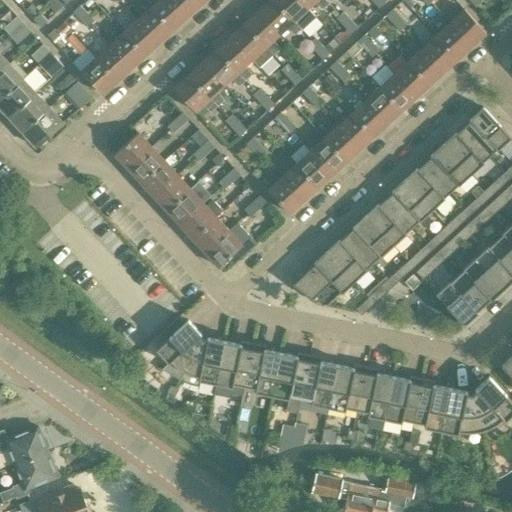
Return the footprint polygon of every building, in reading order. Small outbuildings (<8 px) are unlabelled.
[(171,0),(155,0),(150,5),(171,28),(185,15),(171,0)] [(196,0),(171,0),(185,15),(199,3),(196,0)] [(272,0),(266,0),(255,10),(277,34),(284,28),(292,35),(299,29),(272,0)] [(297,0),(272,0),(299,29),(304,24),(298,15),(306,8),(297,0)] [(323,0),(297,0),(306,8),(311,3),(319,10),(326,3),(323,0)] [(402,0),(418,17),(419,16),(410,6),(416,0),(402,0)] [(150,5),(136,18),(157,41),(171,28),(150,5)] [(73,12),(80,20),(87,13),(80,6),(73,12)] [(463,8),(448,21),(470,45),(484,31),(463,8)] [(385,16),(393,24),(400,17),(393,9),(385,16)] [(255,10),(241,23),(271,55),(277,49),(271,40),(277,34),(255,10)] [(336,18),(343,26),(351,19),(343,10),(336,18)] [(33,19),(41,27),(48,21),(40,13),(33,19)] [(87,13),(80,20),(87,27),(94,21),(87,13)] [(3,28),(10,36),(24,24),(17,16),(3,28)] [(400,17),(393,24),(400,31),(404,28),(411,35),(414,32),(400,17)] [(136,18),(123,31),(144,54),(157,41),(136,18)] [(340,32),(333,38),(339,45),(351,34),(350,33),(357,27),(351,19),(343,26),(346,29),(344,32),(340,32)] [(55,43),(62,36),(61,35),(64,33),(67,37),(65,39),(79,55),(87,47),(64,21),(55,29),(54,28),(47,35),(55,43)] [(448,21),(434,34),(456,58),(470,45),(448,21)] [(241,23),(227,36),(250,60),(257,53),(265,60),(271,55),(241,23)] [(24,24),(10,36),(17,44),(31,31),(24,24)] [(374,25),(367,32),(374,40),(381,33),(382,33),(374,25)] [(123,31),(109,43),(130,66),(144,54),(123,31)] [(434,34),(420,47),(442,71),(456,58),(434,34)] [(357,42),(363,49),(364,50),(365,50),(372,43),(364,35),(357,42)] [(227,36),(213,49),(243,81),(250,74),(244,66),(250,60),(227,36)] [(315,52),(321,46),(322,45),(315,37),(308,44),(315,52)] [(324,47),(322,45),(321,46),(328,54),(339,45),(333,38),(324,47)] [(109,43),(95,56),(116,79),(130,66),(109,43)] [(379,50),(372,43),(365,50),(372,57),(379,50)] [(30,55),(39,64),(51,52),(43,44),(30,55)] [(321,46),(315,52),(322,59),(328,54),(321,46)] [(404,52),(401,55),(428,83),(442,71),(420,47),(409,58),(404,52)] [(213,49),(199,62),(221,86),(228,79),(236,87),(243,81),(213,49)] [(329,67),(337,75),(344,69),(342,67),(352,58),(346,51),(329,67)] [(51,52),(39,64),(46,72),(59,61),(51,52)] [(404,62),(392,73),(414,96),(428,83),(401,55),(400,56),(404,62)] [(116,79),(95,56),(79,70),(100,94),(116,79)] [(199,62),(185,75),(215,107),(221,101),(215,92),(221,86),(199,62)] [(280,69),(287,77),(294,70),(287,63),(280,69)] [(0,71),(0,99),(22,79),(8,64),(0,71)] [(344,69),(337,75),(344,82),(351,76),(344,69)] [(294,70),(287,77),(294,85),(302,79),(294,70)] [(57,84),(65,93),(78,81),(70,73),(57,84)] [(392,73),(379,85),(378,86),(400,109),(414,96),(392,73)] [(329,74),(323,80),(329,86),(335,80),(329,74)] [(215,107),(185,75),(171,88),(192,111),(200,105),(209,112),(215,107)] [(0,99),(0,109),(8,118),(35,93),(22,79),(0,99)] [(301,93),(308,101),(309,100),(316,94),(309,86),(301,93)] [(378,86),(364,99),(386,122),(400,109),(378,86)] [(71,100),(79,109),(92,97),(84,88),(71,100)] [(252,95),(259,102),(266,96),(260,88),(252,95)] [(8,118),(21,132),(48,108),(35,93),(8,118)] [(323,101),(316,94),(309,100),(316,108),(323,101)] [(266,96),(259,102),(267,111),(274,104),(266,96)] [(364,99),(350,112),(372,135),(386,122),(364,99)] [(471,122),(464,128),(488,154),(495,148),(496,149),(509,136),(481,106),(468,119),(471,122)] [(48,108),(21,132),(34,147),(61,122),(48,108)] [(273,119),(279,126),(280,127),(281,126),(288,119),(281,111),(273,119)] [(182,112),(174,119),(181,126),(189,119),(182,112)] [(350,112),(336,125),(358,148),(372,135),(350,112)] [(225,121),(231,128),(239,121),(232,114),(225,121)] [(181,126),(174,119),(166,126),(173,133),(181,126)] [(288,119),(281,126),(288,134),(286,136),(292,143),(298,137),(292,130),(295,127),(288,119)] [(239,121),(231,128),(239,136),(246,130),(239,121)] [(336,125),(322,138),(344,161),(358,148),(336,125)] [(454,131),(442,143),(470,173),(482,162),(481,160),(488,154),(464,128),(457,134),(454,131)] [(112,153),(126,168),(149,146),(135,132),(112,153)] [(246,144),(253,151),(260,145),(253,137),(246,144)] [(322,138),(308,151),(330,174),(344,161),(322,138)] [(208,139),(200,147),(207,154),(215,146),(208,139)] [(432,158),(425,164),(449,190),(456,184),(457,185),(470,173),(442,143),(429,154),(432,158)] [(260,145),(253,151),(260,159),(258,161),(268,171),(273,166),(264,156),(267,153),(260,145)] [(126,168),(139,182),(162,160),(149,146),(126,168)] [(207,154),(200,147),(193,154),(199,161),(207,154)] [(308,151),(294,164),(316,187),(330,174),(308,151)] [(139,182),(152,196),(175,174),(162,160),(139,182)] [(294,164),(280,176),(302,200),(316,187),(294,164)] [(415,167),(403,179),(431,209),(444,197),(442,196),(449,190),(425,164),(418,170),(415,167)] [(234,167),(226,174),(232,182),(241,174),(234,167)] [(152,196),(165,210),(188,188),(175,174),(152,196)] [(232,182),(226,174),(218,182),(225,189),(232,182)] [(302,200),(280,176),(266,190),(288,213),(302,200)] [(497,177),(484,189),(490,195),(503,183),(497,177)] [(393,193),(386,200),(410,226),(417,219),(418,221),(431,209),(403,179),(390,190),(393,193)] [(165,210),(178,224),(201,202),(208,196),(195,182),(188,188),(165,210)] [(511,192),(506,186),(493,198),(500,206),(511,195),(511,192)] [(490,195),(484,189),(471,201),(477,207),(490,195)] [(260,195),(252,202),(258,209),(266,202),(260,195)] [(500,206),(493,198),(480,210),(487,218),(500,206)] [(178,224),(191,238),(214,217),(222,209),(212,199),(205,206),(201,202),(178,224)] [(377,203),(364,214),(392,245),(405,233),(404,232),(410,226),(386,200),(380,206),(377,203)] [(258,209),(252,202),(244,209),(251,217),(258,209)] [(458,212),(445,225),(451,231),(464,219),(458,212)] [(354,229),(348,235),(372,262),(378,255),(379,256),(392,245),(364,214),(351,226),(354,229)] [(227,231),(214,217),(191,238),(204,252),(227,231)] [(501,233),(495,239),(511,257),(511,221),(500,232),(501,233)] [(468,222),(454,234),(462,242),(475,230),(468,222)] [(451,231),(445,225),(432,237),(438,243),(451,231)] [(227,231),(204,252),(217,267),(240,245),(227,231)] [(462,242),(454,234),(441,246),(449,254),(462,242)] [(338,239),(325,250),(353,281),(366,269),(365,268),(372,262),(348,235),(341,242),(338,239)] [(487,244),(474,256),(502,286),(511,277),(511,271),(511,272),(511,271),(511,257),(495,239),(488,245),(487,244)] [(420,248),(407,260),(412,266),(425,254),(420,248)] [(353,281),(325,250),(313,262),(315,265),(295,283),(304,293),(310,298),(317,302),(325,305),(340,291),(341,292),(353,281)] [(463,269),(456,275),(480,301),(487,295),(490,298),(502,286),(474,256),(462,268),(463,269)] [(415,271),(422,278),(436,266),(429,258),(415,271)] [(412,266),(407,260),(393,272),(399,279),(412,266)] [(403,281),(411,290),(419,282),(411,273),(403,281)] [(480,301),(456,275),(449,281),(448,280),(434,293),(462,323),(476,310),(473,307),(480,301)] [(381,284),(368,296),(373,302),(386,290),(381,284)] [(373,302),(368,296),(355,308),(360,314),(373,302)] [(165,370),(178,380),(201,339),(193,331),(195,329),(187,320),(154,350),(167,364),(163,368),(165,370)] [(197,381),(213,384),(223,341),(212,339),(211,341),(201,339),(178,380),(187,385),(195,388),(197,381)] [(231,384),(242,386),(252,343),(240,340),(238,347),(234,346),(234,343),(223,341),(212,393),(229,396),(231,384)] [(253,392),(270,396),(279,352),(268,350),(267,353),(263,352),(264,345),(252,343),(242,386),(254,388),(253,392)] [(285,409),(296,412),(299,398),(308,354),(296,352),(295,358),(290,357),(291,355),(279,352),(270,396),(287,399),(285,409)] [(309,404),(326,407),(336,364),(324,362),(324,364),(319,363),(321,357),(308,354),(299,398),(296,412),(297,412),(299,398),(310,400),(309,404)] [(511,356),(511,357),(510,355),(500,364),(511,376),(511,356)] [(344,407),(355,409),(365,366),(352,363),(351,370),(346,369),(347,366),(336,364),(326,407),(344,411),(344,407)] [(366,415),(383,419),(392,376),(381,373),(380,376),(376,375),(377,369),(365,366),(355,409),(367,411),(366,415)] [(401,418),(412,421),(421,378),(409,375),(407,382),(403,381),(403,378),(392,376),(383,419),(400,422),(401,418)] [(480,386),(471,395),(481,429),(491,425),(501,418),(503,421),(511,412),(511,402),(488,376),(478,384),(480,386)] [(422,427),(439,430),(448,387),(437,385),(437,388),(432,387),(433,380),(421,378),(412,421),(423,423),(422,427)] [(170,385),(165,393),(173,397),(178,390),(170,385)] [(448,387),(439,430),(456,434),(457,430),(469,431),(481,429),(471,395),(459,392),(460,390),(448,387)] [(0,447),(7,444),(15,464),(48,451),(47,448),(49,446),(46,439),(43,438),(38,426),(6,439),(3,430),(0,431),(0,447)] [(348,430),(347,439),(356,440),(357,432),(348,430)] [(405,441),(403,450),(412,452),(413,443),(405,441)] [(1,493),(3,500),(4,501),(15,497),(27,493),(26,488),(57,476),(53,464),(55,461),(52,454),(49,453),(48,451),(15,464),(23,483),(13,487),(14,488),(1,493)] [(494,456),(485,459),(488,467),(496,465),(494,456)] [(336,484),(338,478),(314,473),(310,492),(333,497),(334,496),(345,498),(348,487),(336,484)] [(390,493),(412,498),(415,484),(387,478),(384,492),(390,493)] [(385,511),(390,493),(384,492),(384,490),(376,488),(353,483),(348,486),(348,487),(342,511),(385,511)] [(89,511),(80,488),(72,491),(70,486),(46,495),(44,489),(11,503),(14,511),(17,511),(39,504),(42,511),(89,511)]
